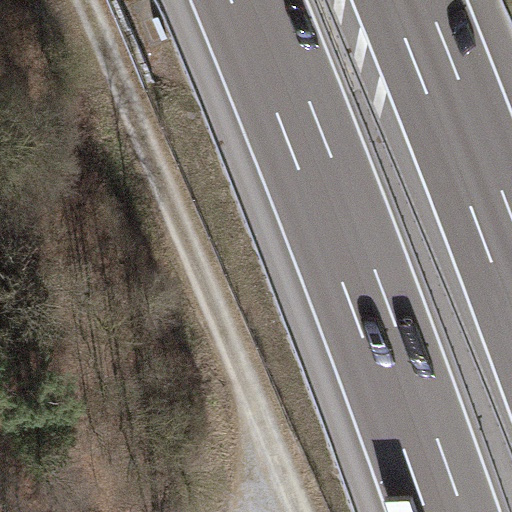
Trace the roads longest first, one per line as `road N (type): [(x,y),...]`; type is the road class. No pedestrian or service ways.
road 1 (track): [(299,511),(87,0)]
road 2 (motorway): [(249,0),(444,511)]
road 3 (motorway): [(511,260),(410,0)]
